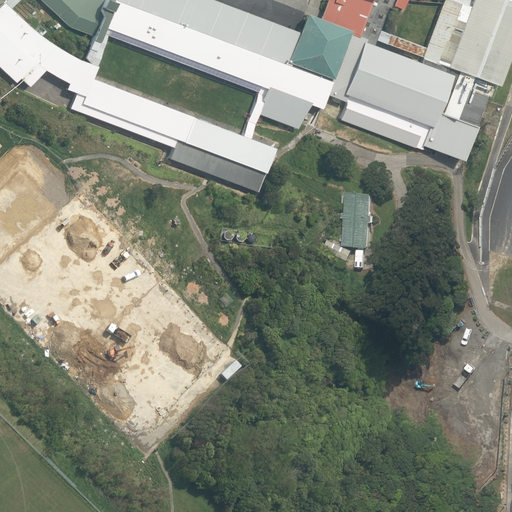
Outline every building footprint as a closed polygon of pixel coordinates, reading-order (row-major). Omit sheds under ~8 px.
[(4,0),(2,3),(9,9),(17,0),(4,0)] [(71,27),(82,0),(51,0),(46,6),(71,27)] [(84,0),(82,0),(71,27),(90,34),(101,7),(84,0)] [(84,0),(101,7),(90,34),(89,39),(96,42),(101,27),(107,29),(116,7),(155,22),(194,36),(233,51),(272,66),(274,60),(259,55),(235,45),(210,36),(185,27),(160,18),(136,9),(112,0),(84,0)] [(112,0),(136,9),(138,0),(112,0)] [(138,0),(136,9),(160,18),(167,0),(138,0)] [(167,0),(160,18),(185,27),(195,0),(167,0)] [(195,0),(185,27),(210,36),(221,6),(204,0),(195,0)] [(356,37),(369,0),(325,0),(318,19),(348,30),(347,34),(356,37)] [(369,0),(356,37),(347,34),(330,79),(327,78),(321,94),(323,95),(324,94),(343,101),(343,107),(348,96),(341,94),(360,42),(418,63),(424,48),(378,30),(383,16),(391,6),(392,0),(369,0)] [(405,0),(392,0),(391,6),(402,10),(405,0)] [(0,33),(31,62),(17,77),(27,86),(43,70),(66,83),(64,89),(74,93),(68,108),(171,147),(167,158),(232,183),(241,161),(249,139),(247,139),(243,137),(240,136),(231,159),(206,150),(181,140),(156,131),(130,121),(105,112),(80,103),(89,79),(94,67),(87,64),(76,60),(54,47),(28,27),(9,9),(2,3),(0,4),(0,33)] [(210,36),(235,45),(246,15),(221,6),(210,36)] [(105,36),(144,50),(155,22),(116,7),(107,29),(105,36)] [(295,34),(285,62),(327,78),(330,79),(347,34),(348,30),(318,19),(304,14),(295,34)] [(235,45),(259,55),(271,25),(246,15),(235,45)] [(144,50),(183,65),(194,36),(155,22),(144,50)] [(284,64),(285,62),(295,34),(271,25),(259,55),(284,64)] [(82,57),(87,64),(94,67),(105,36),(107,29),(101,27),(96,42),(89,39),(82,57)] [(0,69),(13,81),(17,77),(31,62),(0,33),(0,69)] [(183,65),(222,79),(233,51),(194,36),(183,65)] [(341,94),(348,96),(428,126),(433,112),(435,113),(449,74),(442,72),(418,63),(360,42),(341,94)] [(259,93),(261,94),(263,88),(272,66),(233,51),(222,79),(256,92),(259,93)] [(321,94),(327,78),(285,62),(284,64),(274,60),(272,66),(263,88),(305,104),(316,108),(321,94)] [(435,113),(452,120),(468,75),(444,67),(442,72),(449,74),(435,113)] [(486,97),(491,84),(468,75),(452,120),(472,127),(481,102),(484,96),(486,97)] [(115,88),(89,79),(80,103),(105,112),(115,88)] [(140,98),(115,88),(105,112),(130,121),(140,98)] [(305,104),(263,88),(261,94),(258,103),(260,104),(256,114),(295,129),(305,104)] [(256,92),(240,136),(243,137),(247,139),(256,114),(260,104),(258,103),(261,94),(259,93),(256,92)] [(428,126),(348,96),(343,107),(339,120),(413,148),(414,147),(420,149),(421,146),(428,126)] [(165,107),(140,98),(130,121),(156,131),(165,107)] [(190,117),(165,107),(156,131),(181,140),(190,117)] [(428,126),(421,146),(451,157),(460,160),(472,127),(452,120),(435,113),(433,112),(428,126)] [(215,126),(190,117),(181,140),(206,150),(215,126)] [(240,136),(215,126),(206,150),(231,159),(240,136)] [(335,136),(313,128),(309,142),(330,149),(335,136)] [(272,148),(249,139),(241,161),(264,170),(272,148)] [(358,147),(338,139),(334,152),(354,159),(358,147)] [(264,170),(241,161),(232,183),(256,191),(264,170)] [(369,253),(373,200),(347,198),(343,251),(369,253)] [(225,231),(222,234),(222,238),(224,241),(228,241),(231,239),(231,234),(229,231),(225,231)] [(238,232),(234,235),(234,239),(236,242),(241,243),(243,240),(244,236),(242,233),(238,232)] [(351,256),(325,244),(320,254),(347,266),(351,256)] [(216,373),(222,380),(239,366),(232,359),(216,373)]
